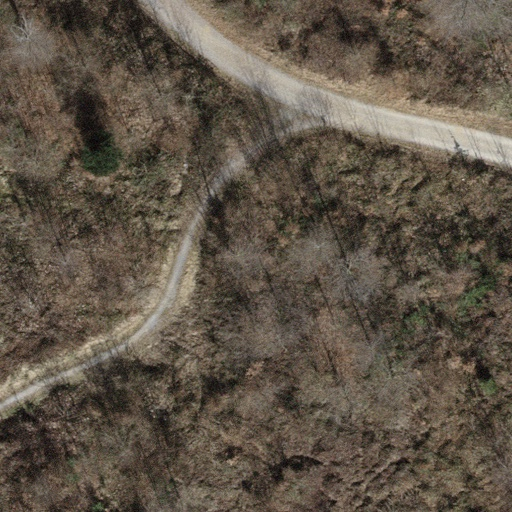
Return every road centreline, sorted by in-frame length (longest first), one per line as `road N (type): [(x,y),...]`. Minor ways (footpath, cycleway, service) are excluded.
road 1 (track): [(321,104),(511,156)]
road 2 (track): [(161,0),(222,53),(321,104)]
